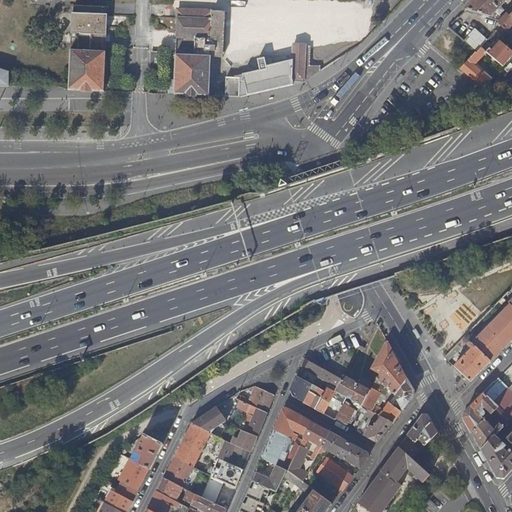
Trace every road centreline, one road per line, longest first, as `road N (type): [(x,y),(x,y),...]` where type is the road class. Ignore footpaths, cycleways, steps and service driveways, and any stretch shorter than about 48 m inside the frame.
road 1 (motorway): [(511,151),(0,323)]
road 2 (motorway): [(0,360),(511,196)]
road 3 (primary): [(0,177),(138,169),(250,146),(306,145)]
road 4 (primary): [(263,117),(117,152),(0,159)]
road 5 (residential): [(299,350),(192,408),(140,511)]
road 6 (primary): [(306,145),(347,116),(409,37)]
road 7 (residential): [(409,37),(484,102),(511,70)]
road 8 (residential): [(281,398),(231,511)]
